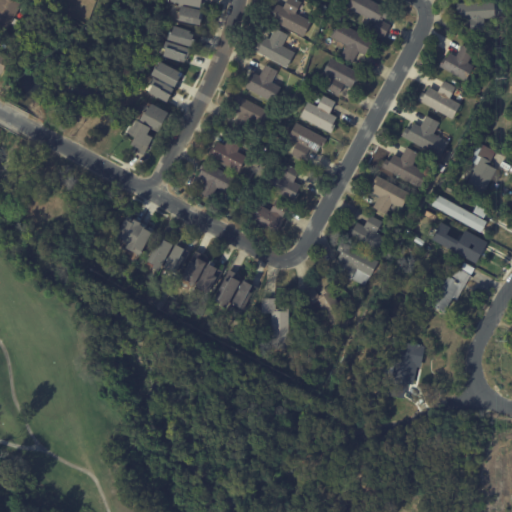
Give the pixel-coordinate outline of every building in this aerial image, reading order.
[(0,0),(23,0),(25,1),(11,27),(0,21),(0,0)] [(210,0),(210,1),(207,0),(205,8),(204,7),(203,10),(206,10),(205,19),(206,20),(205,25),(179,20),(182,2),(177,1),(177,0),(210,0)] [(302,8),(298,14),(314,22),(306,37),(271,18),(280,3),(286,7),(289,0),(298,0),(304,3),(302,8)] [(389,19),(388,20),(386,19),(385,22),(393,27),(386,40),(375,33),(380,24),(348,7),(351,0),(370,0),(392,12),(389,19)] [(498,2),(499,18),(487,19),(488,30),(474,31),(473,20),(464,21),(463,14),(460,14),(459,4),(498,1),(498,2)] [(367,56),(360,53),(354,64),(342,56),(348,45),(333,37),(341,22),(375,41),(367,56)] [(192,31),(192,33),(196,34),(195,39),(197,40),(195,47),(170,39),(173,32),(174,32),(177,25),(193,30),(192,31)] [(289,38),(284,47),(297,55),(289,69),(257,51),(262,42),(264,44),(268,38),(271,40),(278,29),(290,36),(289,38)] [(167,55),(169,49),(166,48),(169,41),(193,49),(190,56),(188,55),(187,60),(185,59),(184,63),(167,56),(167,55)] [(468,82),(442,66),(446,59),(448,60),(452,53),(458,57),(465,45),(477,53),(471,64),(477,67),(468,82)] [(335,51),(338,46),(343,49),(340,54),(335,51)] [(0,51),(12,58),(4,75),(0,72),(0,51)] [(347,86),(342,96),(329,90),(335,79),(325,74),(334,58),(365,74),(357,89),(348,85),(347,86)] [(152,76),(175,87),(182,72),(158,61),(152,76)] [(277,74),(273,82),(283,88),(274,103),(244,85),(249,76),(251,77),(254,72),(261,76),(267,65),(279,71),(277,74)] [(174,88),(154,78),(147,91),(167,102),(174,88)] [(458,89),(452,99),(463,104),(454,119),(420,100),(424,92),(427,94),(431,87),(440,92),(446,81),(458,88),(458,89)] [(236,125),(241,115),(234,111),(238,104),(235,103),(240,94),(276,115),(268,129),(257,123),(251,134),(236,125)] [(337,104),(332,114),(339,118),(335,127),(337,128),(334,134),(302,117),(310,102),(319,107),(325,96),(337,103),(337,104)] [(171,113),(165,126),(164,125),(160,132),(154,129),(151,135),(155,137),(145,155),(139,152),(141,147),(136,145),(140,137),(131,133),(135,126),(137,127),(140,121),(143,122),(149,112),(151,113),(155,104),(171,113)] [(412,130),(415,124),(422,127),(428,116),(441,123),(435,134),(451,143),(443,157),(404,136),(408,128),(412,130)] [(323,147),(319,154),(312,150),(306,161),(294,155),(299,143),(290,139),(298,124),(328,140),(325,147),(323,146),(323,147)] [(241,147),(238,152),(248,157),(240,172),(210,156),(214,148),(216,149),(219,142),(226,146),(233,135),(244,141),(241,147)] [(497,153),(492,165),(499,169),(488,192),(470,184),(480,164),(474,162),(477,154),(476,153),(480,143),(498,151),(497,153)] [(421,154),(415,165),(433,175),(425,189),(384,167),(388,160),(392,162),(396,155),(402,159),(409,147),(421,154)] [(202,191),(206,183),(199,179),(203,173),(201,172),(205,163),(236,179),(228,194),(219,189),(217,192),(222,195),(220,200),(215,197),(213,200),(201,194),(202,191)] [(299,172),(295,183),(303,186),(296,200),(267,186),(274,171),(282,175),(288,164),(300,170),(299,172)] [(376,208),(381,198),(373,193),(377,187),(374,186),(379,177),(412,195),(404,210),(395,205),(389,215),(376,208)] [(431,205),(480,232),(486,221),(437,194),(431,205)] [(290,208),(285,217),(288,219),(277,240),(270,236),(272,231),(254,221),(262,205),(273,211),(279,200),(291,206),(290,208)] [(426,213),(431,203),(435,205),(431,215),(426,213)] [(348,236),(352,228),(354,229),(358,223),(365,227),(371,215),(383,222),(378,233),(389,240),(381,254),(348,236)] [(128,244),(126,248),(140,255),(153,229),(127,216),(116,237),(128,244)] [(487,241),(464,230),(459,241),(446,234),(450,227),(440,222),(431,240),(476,263),(487,241)] [(170,241),(177,244),(163,271),(158,269),(159,265),(152,261),(159,246),(160,247),(162,244),(166,246),(169,240),(170,241)] [(342,272),(347,263),(340,259),(343,252),(339,249),(343,242),(380,261),(367,286),(342,273),(342,272)] [(184,247),(192,251),(180,274),(168,267),(180,245),(184,247)] [(211,263),(199,286),(186,278),(194,264),(195,262),(199,264),(202,258),(211,263)] [(219,262),(224,265),(222,270),(225,271),(213,293),(201,287),(212,266),(211,265),(213,261),(218,264),(219,262)] [(477,269),(460,300),(455,298),(447,313),(432,304),(448,274),(453,277),(459,267),(463,269),(467,262),(477,268),(477,269)] [(243,281),(244,282),(230,308),(226,305),(228,302),(219,298),(228,280),(233,283),(236,277),(243,281)] [(252,283),(260,287),(248,310),(235,303),(247,281),(252,283)] [(307,295),(307,294),(315,288),(321,296),(324,294),(322,292),(330,287),(353,322),(339,332),(320,303),(315,306),(307,295)] [(279,309),(282,309),(282,307),(291,307),(291,349),(272,349),(272,314),(264,314),(264,299),(278,299),(278,309),(279,309)] [(322,307),(326,313),(319,317),(315,311),(322,307)] [(419,384),(419,386),(414,385),(411,400),(393,396),(397,375),(390,374),(393,358),(399,359),(403,341),(430,347),(426,368),(422,367),(419,384)] [(418,479),(424,494),(419,496),(413,480),(418,479)] [(321,498),(339,488),(341,491),(351,485),(360,502),(349,507),(351,511),(310,511),(308,507),(322,500),(321,498)]
